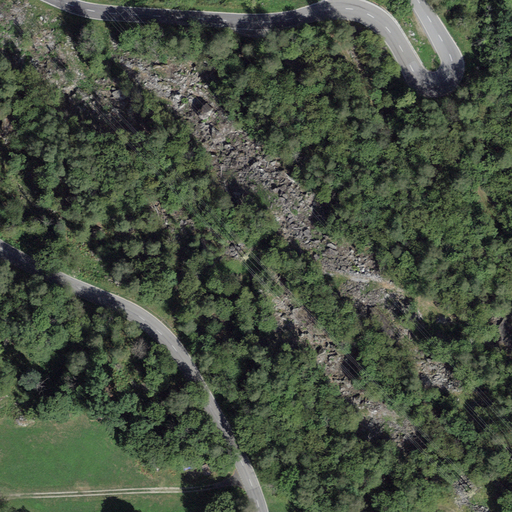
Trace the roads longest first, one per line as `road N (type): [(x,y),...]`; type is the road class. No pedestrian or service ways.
road 1 (tertiary): [(58,0),(102,13),(270,20),(356,9),(381,22),(423,82),(438,87),(452,78),(454,64),(417,0)]
road 2 (tertiary): [(259,511),(220,421),(164,338),(0,248)]
road 3 (track): [(2,497),(250,484)]
